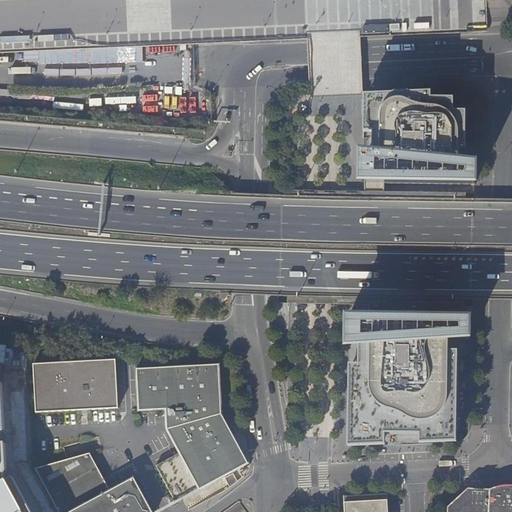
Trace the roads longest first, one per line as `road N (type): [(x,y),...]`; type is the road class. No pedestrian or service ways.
road 1 (motorway): [(511,227),(232,219),(0,200)]
road 2 (motorway): [(0,249),(231,266),(511,270)]
road 3 (motorway): [(0,299),(170,330),(255,336)]
road 4 (tertiary): [(279,65),(511,50)]
road 5 (tertiary): [(271,480),(495,467)]
road 6 (tertiary): [(497,346),(511,131)]
road 7 (motorway): [(197,154),(0,136)]
road 8 (tertiary): [(255,336),(253,182)]
road 9 (tertiary): [(271,480),(274,449),(255,336)]
road 10 (tertiary): [(253,182),(252,101),(256,84),(279,65)]
road 11 (tertiary): [(495,467),(497,346)]
